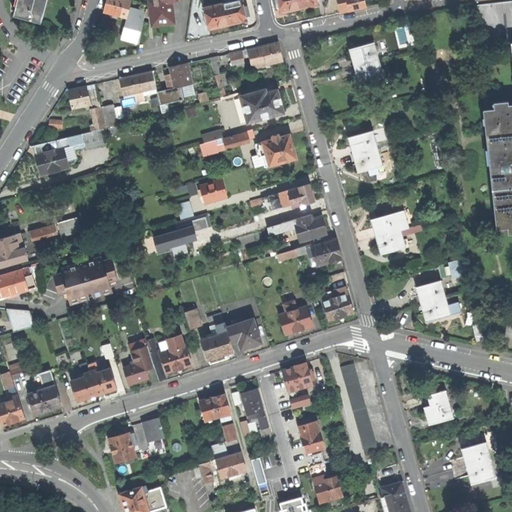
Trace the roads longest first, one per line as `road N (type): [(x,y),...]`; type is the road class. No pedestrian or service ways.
road 1 (residential): [(328,340),(78,421),(7,465)]
road 2 (residential): [(290,33),(374,338)]
road 3 (residential): [(269,32),(91,73),(61,69)]
road 4 (residential): [(374,338),(422,511)]
road 5 (residential): [(328,340),(370,494)]
road 6 (unknown): [(0,300),(71,308),(142,290)]
road 7 (residential): [(511,370),(374,338)]
